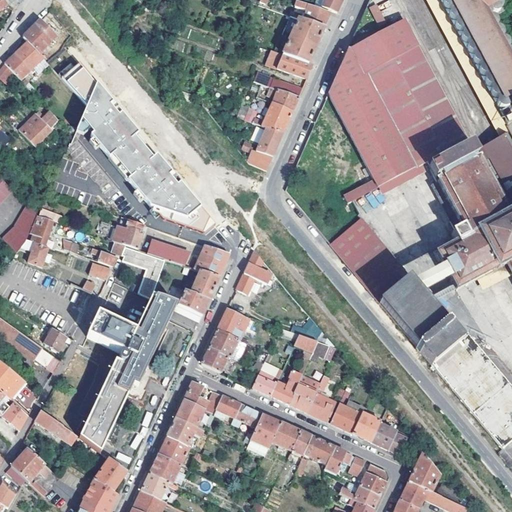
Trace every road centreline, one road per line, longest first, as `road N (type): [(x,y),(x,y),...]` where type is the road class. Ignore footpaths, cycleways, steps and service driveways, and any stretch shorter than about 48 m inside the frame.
road 1 (residential): [(511,486),(273,197),(355,0)]
road 2 (residential): [(382,511),(397,476),(389,463),(188,370)]
road 3 (residential): [(121,511),(188,370)]
road 4 (residential): [(188,370),(244,246)]
